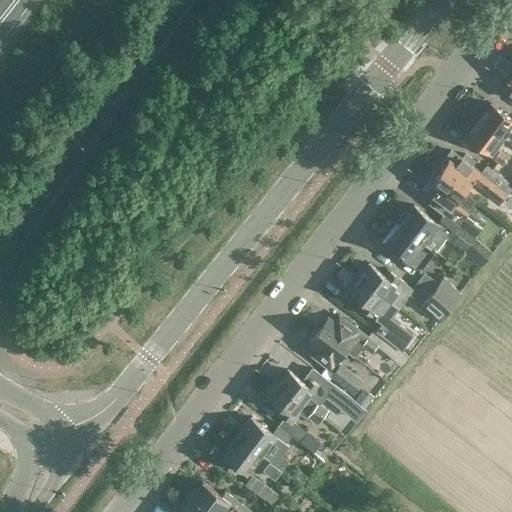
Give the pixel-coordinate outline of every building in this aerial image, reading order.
[(485,104),(475,117),(503,139),(508,131),(511,133),(511,118),(491,103),(488,106),(485,104)] [(475,117),(465,130),(468,133),(465,137),(503,165),(509,156),(497,147),(503,139),(475,117)] [(444,158),(436,168),(465,191),(465,190),(472,182),(500,203),(511,188),(511,184),(496,173),(485,165),(480,172),(471,166),(474,161),(464,153),(460,158),(453,152),(446,160),(444,158)] [(429,182),(422,192),(431,199),(428,204),(443,215),(443,216),(473,238),(485,222),(470,210),(477,200),(465,190),(465,191),(436,168),(429,178),(431,180),(429,182)] [(404,211),(395,222),(434,252),(445,237),(463,251),(473,238),(443,216),(437,223),(414,205),(407,213),(404,211)] [(391,233),(384,243),(420,271),(423,273),(417,280),(450,306),(462,291),(459,289),(443,276),(439,281),(424,272),(429,267),(425,264),(434,252),(395,222),(388,231),(391,233)] [(364,264),(355,275),(390,301),(398,307),(405,298),(411,291),(423,301),(419,305),(436,318),(438,320),(450,306),(417,280),(412,287),(389,271),(385,275),(369,263),(367,266),(364,264)] [(355,275),(348,284),(351,287),(348,291),(365,303),(361,308),(372,315),(373,313),(376,316),(374,318),(381,324),(376,330),(383,336),(399,349),(412,333),(391,317),(398,307),(390,301),(355,275)] [(323,317),(315,328),(346,352),(353,357),(362,346),(361,345),(368,336),(339,314),(334,322),(326,316),(325,318),(323,317)] [(309,339),(307,342),(314,347),(309,353),(333,372),(331,375),(353,392),(362,380),(338,362),(346,352),(315,328),(308,337),(309,339)] [(378,344),(368,336),(361,345),(362,346),(370,353),(378,344)] [(282,371),(275,380),(322,417),(328,409),(312,397),(321,385),(307,374),(302,380),(287,369),(285,372),(282,371)] [(275,380),(267,391),(269,392),(267,395),(283,408),(277,414),(283,419),(278,425),(299,441),(299,440),(313,451),(321,442),(306,430),(293,421),(299,414),(306,419),(307,418),(316,424),(322,417),(275,380)] [(324,395),(354,418),(363,407),(333,383),(324,395)] [(236,436),(280,469),(281,468),(294,479),(302,470),(288,459),(286,461),(269,447),(276,438),(292,450),(299,441),(278,425),(272,433),(252,416),(236,436)] [(246,477),(256,463),(274,477),(280,469),(236,436),(221,456),(246,477)] [(245,484),(272,505),(280,495),(252,474),(245,484)] [(193,488),(186,497),(205,511),(228,511),(229,511),(231,511),(251,511),(231,497),(224,491),(222,494),(203,481),(196,490),(193,488)] [(179,511),(205,511),(186,497),(177,510),(179,511)]
